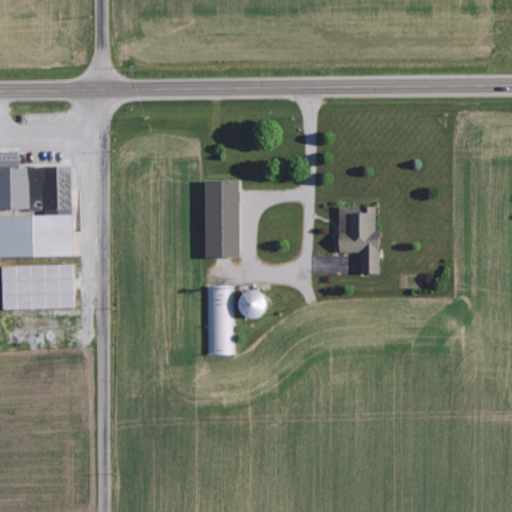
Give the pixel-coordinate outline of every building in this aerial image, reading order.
[(211,257),(245,256),(244,180),(210,180),(211,257)] [(384,241),(357,242),(360,237),(351,237),(353,234),(378,233),(378,228),(366,221),(363,226),(363,223),(369,213),(371,213),(376,205),(344,206),(343,207),(344,240),(340,247),(350,247),(356,250),(356,249),(359,244),(364,247),(365,273),(385,272),(384,241)] [(79,264),(7,266),(8,301),(17,301),(17,305),(34,304),(34,308),(80,307),(79,264)] [(233,285),(208,285),(208,354),(233,354),(233,285)] [(277,311),(272,290),(240,298),(246,318),(277,311)]
